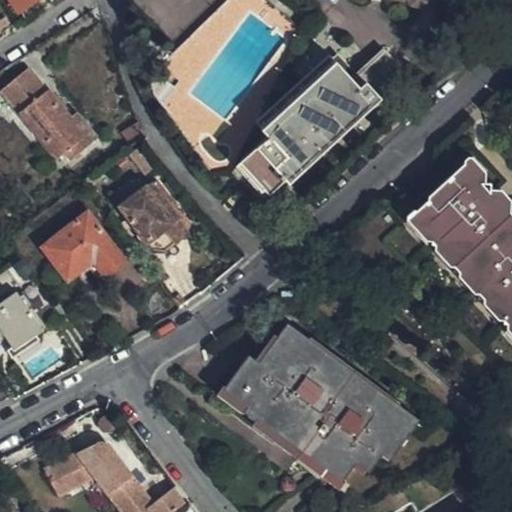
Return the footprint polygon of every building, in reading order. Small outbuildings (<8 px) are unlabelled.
[(13,0),(21,12),(39,0),(13,0)] [(222,116),(279,40),(279,38),(244,10),(219,42),(186,86),(222,116)] [(270,199),(401,80),(377,54),(345,83),(334,70),(263,134),(274,147),(247,173),(270,199)] [(100,142),(76,113),(67,120),(27,72),(4,92),(63,162),(77,152),(81,158),(100,142)] [(144,146),(138,139),(131,144),(137,152),(144,146)] [(511,201),(475,151),(470,146),(420,184),(511,308),(511,201)] [(150,182),(119,208),(153,250),(165,251),(183,236),(179,232),(185,227),(182,224),(187,219),(156,179),(151,184),(150,182)] [(511,308),(420,184),(408,192),(511,331),(511,308)] [(123,260),(86,214),(42,248),(66,278),(92,259),(105,275),(123,260)] [(179,232),(183,236),(189,232),(185,227),(179,232)] [(43,330),(17,292),(0,303),(0,337),(4,335),(15,351),(43,330)] [(425,422),(396,402),(394,403),(307,339),(307,335),(286,321),(255,365),(244,357),(225,385),(227,388),(245,402),(241,410),(254,420),(255,421),(258,417),(277,431),(282,425),(309,445),(308,447),(305,451),(341,479),(353,464),(365,473),(379,454),(388,460),(415,424),(420,428),(425,422)] [(114,425),(113,419),(110,416),(104,414),(100,416),(96,419),(95,422),(95,429),(99,432),(104,434),(108,433),(112,431),(114,425)] [(154,503),(111,444),(95,443),(46,468),(59,494),(96,474),(123,511),(172,511),(184,503),(172,489),(154,503)] [(465,451),(463,447),(404,482),(422,510),(480,476),(465,451)]
